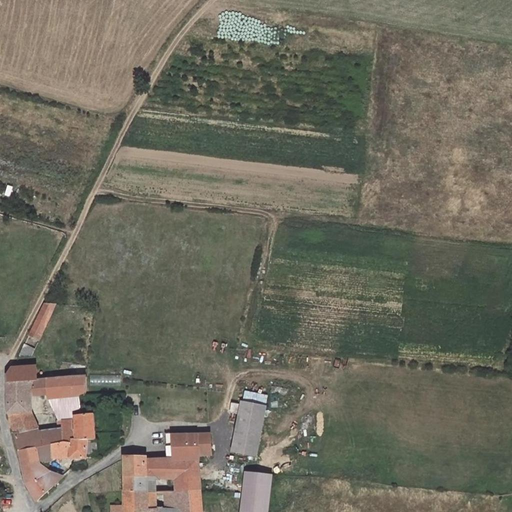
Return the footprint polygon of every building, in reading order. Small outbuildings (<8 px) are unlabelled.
[(32,340),(41,343),(57,310),(47,309),(32,340)] [(29,347),(24,357),(32,360),(38,349),(29,347)] [(52,401),(53,404),(63,403),(84,402),(93,401),(87,381),(37,385),(36,371),(16,373),(11,384),(11,422),(22,455),(66,450),(65,436),(43,438),(34,421),(35,402),(52,401)] [(86,422),(84,402),(63,403),(64,424),(86,422)] [(228,457),(252,459),(258,406),(234,404),(228,457)] [(22,455),(39,507),(68,484),(66,482),(54,478),(52,480),(47,484),(45,478),(45,476),(44,472),(44,470),(57,465),(59,465),(60,464),(79,464),(90,464),(93,464),(92,446),(100,446),(97,420),(86,422),(64,424),(65,436),(66,450),(22,455)] [(172,465),(198,465),(196,439),(171,440),(171,453),(172,465)] [(206,439),(196,439),(198,465),(208,466),(207,454),(206,439)] [(172,465),(171,453),(156,452),(157,465),(172,465)] [(125,498),(148,497),(147,485),(174,486),(174,496),(187,495),(199,495),(198,465),(172,465),(157,465),(149,466),(149,461),(125,462),(125,498)] [(240,499),(238,511),(262,511),(266,478),(243,476),(240,499)] [(148,511),(148,497),(125,498),(125,510),(112,511),(200,511),(199,495),(187,495),(187,511),(148,511)] [(174,496),(168,496),(168,511),(187,511),(187,495),(174,496)]
